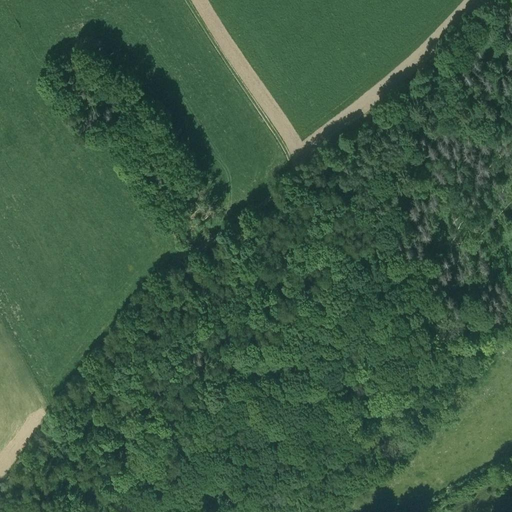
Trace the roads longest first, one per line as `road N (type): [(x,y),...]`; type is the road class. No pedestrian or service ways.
road 1 (track): [(488,0),(408,82),(258,206),(168,268),(0,488)]
road 2 (track): [(291,175),(285,149),(185,0)]
